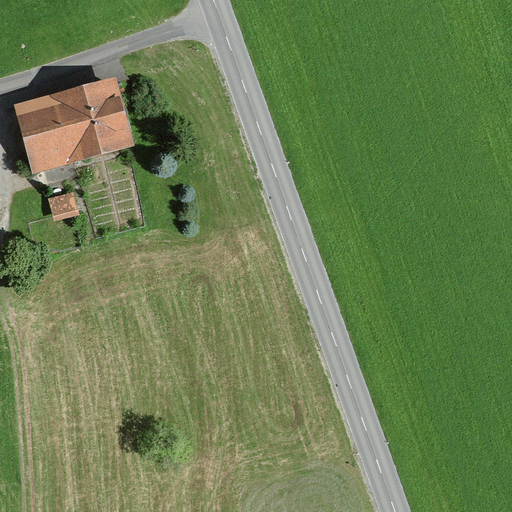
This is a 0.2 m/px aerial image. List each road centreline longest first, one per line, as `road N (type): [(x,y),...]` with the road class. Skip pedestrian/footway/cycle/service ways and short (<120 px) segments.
road 1 (tertiary): [(219,16),(396,511)]
road 2 (unclassified): [(219,16),(0,85)]
